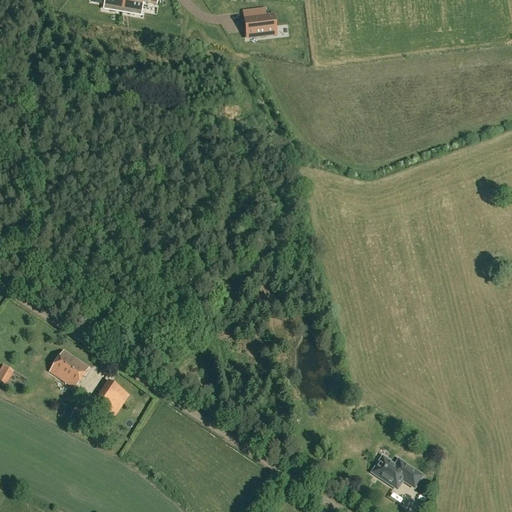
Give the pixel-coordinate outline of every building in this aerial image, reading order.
[(131,0),(131,4),(130,9),(136,10),(141,11),(142,1),(156,4),(156,0),(131,0)] [(110,5),(109,10),(122,12),(124,2),(117,1),(116,6),(110,5)] [(124,2),(122,12),(135,15),(136,10),(130,9),(131,4),(124,2)] [(248,20),(244,20),(246,39),(275,35),(273,16),(264,18),(263,10),(247,12),(248,20)] [(63,352),(49,372),(75,389),(89,369),(63,352)] [(13,372),(3,365),(0,370),(0,381),(6,385),(13,372)] [(113,386),(99,407),(114,417),(129,396),(113,386)] [(78,405),(69,419),(86,430),(84,434),(89,437),(89,436),(99,421),(95,417),(95,416),(78,405)] [(422,477),(405,466),(398,461),(394,467),(388,463),(389,461),(382,457),(378,463),(379,464),(373,473),(394,487),(399,480),(401,482),(403,480),(414,488),(422,477)]
